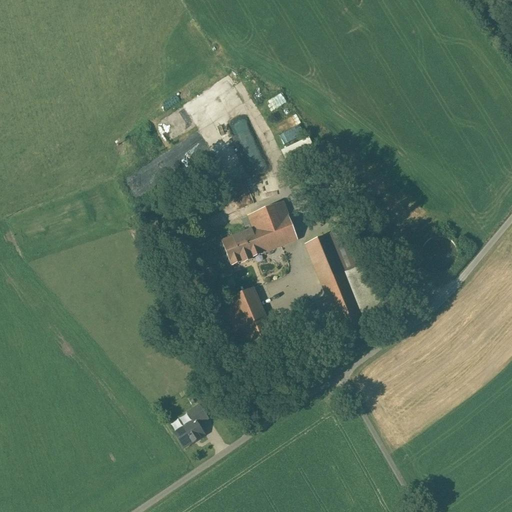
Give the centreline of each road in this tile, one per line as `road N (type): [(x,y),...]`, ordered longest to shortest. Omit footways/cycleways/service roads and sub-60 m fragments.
road 1 (unclassified): [(132,511),(390,340),(452,291),(511,218)]
road 2 (track): [(340,374),(418,511)]
